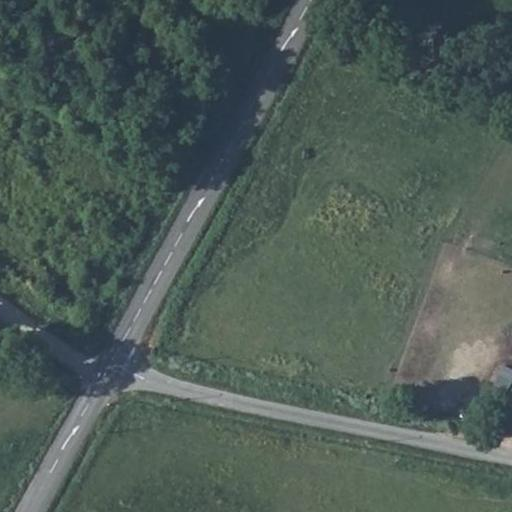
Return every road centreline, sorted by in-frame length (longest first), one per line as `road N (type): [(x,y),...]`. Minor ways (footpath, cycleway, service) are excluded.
road 1 (tertiary): [(312,0),(115,364)]
road 2 (residential): [(511,456),(164,384),(115,364)]
road 3 (tertiary): [(115,364),(31,511)]
road 4 (track): [(0,309),(102,383)]
